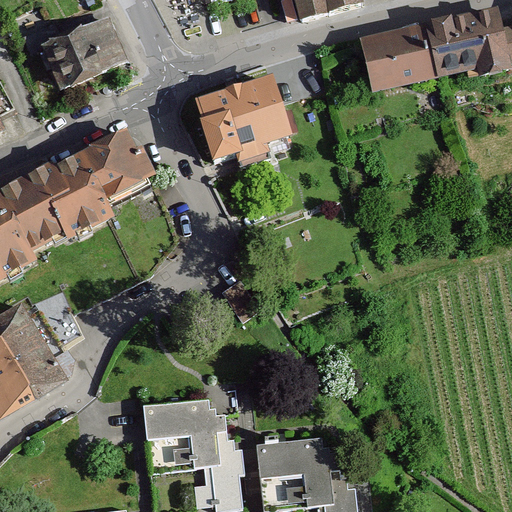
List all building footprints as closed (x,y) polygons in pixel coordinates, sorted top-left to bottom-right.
[(294,0),(301,23),(329,16),(325,0),(294,0)] [(325,0),(329,16),(362,7),(360,0),(325,0)] [(431,31),(430,31),(441,75),(479,67),(482,77),(508,71),(507,65),(511,64),(511,30),(499,34),(495,17),(453,26),(453,25),(431,30),(431,31)] [(64,89),(65,92),(67,91),(67,90),(104,74),(107,73),(107,71),(122,65),(125,64),(107,22),(60,42),(44,49),(54,73),(57,72),(64,89)] [(44,49),(60,42),(53,26),(23,39),(30,55),(44,49)] [(441,75),(430,31),(367,46),(377,90),(441,75)] [(229,97),(199,107),(205,127),(202,128),(214,165),(237,158),(241,170),(270,161),(268,156),(290,149),(286,138),(288,138),(271,84),(241,93),(241,92),(228,96),(229,97)] [(137,148),(126,127),(90,146),(91,148),(0,194),(0,280),(40,260),(36,252),(64,237),(66,242),(118,216),(109,199),(158,175),(143,145),(137,148)] [(71,380),(26,302),(0,317),(0,335),(38,400),(71,380)] [(0,419),(38,400),(0,335),(0,419)] [(213,401),(146,403),(147,437),(193,435),(194,464),(214,463),(216,510),(224,511),(247,509),(245,450),(237,450),(237,440),(231,440),(230,415),(220,415),(220,410),(213,410),(213,401)] [(327,438),(257,443),(259,475),(308,472),(310,504),(325,503),(326,511),(359,511),(358,486),(347,487),(345,453),(335,454),(334,447),(327,447),(327,438)]
